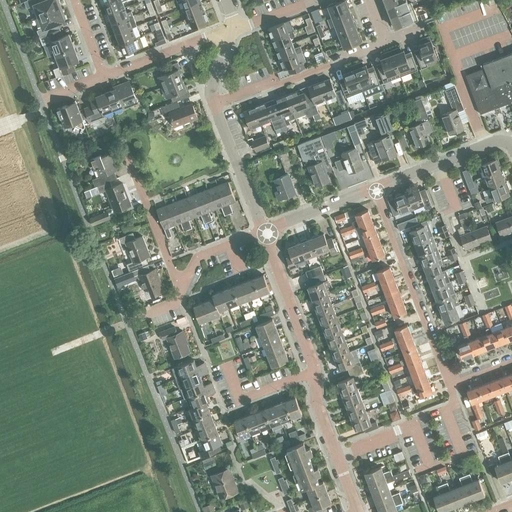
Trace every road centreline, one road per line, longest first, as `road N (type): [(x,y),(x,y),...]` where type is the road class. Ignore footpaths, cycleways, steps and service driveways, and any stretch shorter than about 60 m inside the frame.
road 1 (residential): [(511,360),(447,378),(375,187)]
road 2 (residential): [(214,104),(386,42)]
road 3 (residential): [(184,284),(174,276),(123,142)]
road 4 (residential): [(314,373),(262,233)]
road 5 (residential): [(511,147),(497,140),(375,187)]
road 6 (residential): [(357,511),(314,373)]
road 7 (residential): [(262,233),(214,104)]
road 8 (residential): [(103,76),(229,31)]
road 9 (residential): [(375,187),(262,233)]
